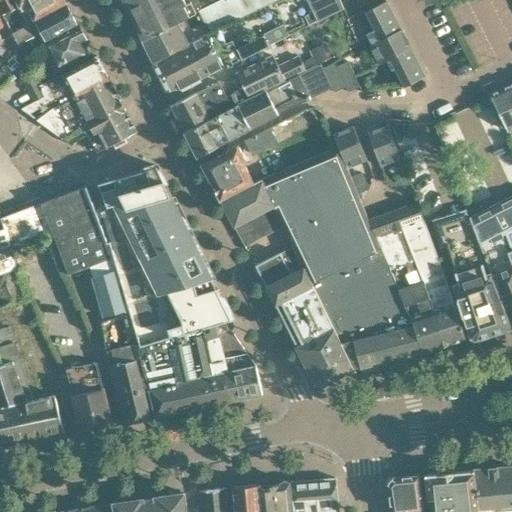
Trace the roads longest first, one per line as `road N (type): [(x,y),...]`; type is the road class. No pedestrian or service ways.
road 1 (residential): [(315,432),(164,137)]
road 2 (unclassified): [(315,432),(0,491)]
road 3 (residential): [(164,137),(92,0)]
road 4 (unclassified): [(32,135),(88,175),(164,137)]
road 5 (residential): [(448,98),(312,102)]
